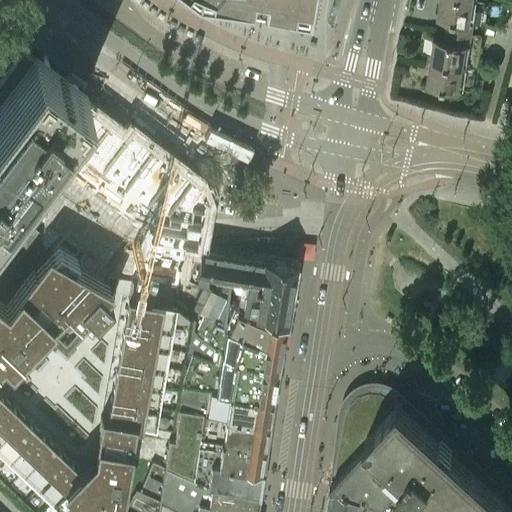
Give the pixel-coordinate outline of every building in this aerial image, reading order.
[(198,0),(308,19),(310,0),(198,0)] [(480,22),(483,0),(439,0),(437,16),(446,18),(445,27),(471,31),(472,21),(480,22)] [(434,36),(430,60),(465,65),(471,31),(445,27),(443,38),(434,36)] [(0,195),(36,148),(51,159),(94,101),(80,90),(84,85),(81,83),(66,72),(28,43),(24,48),(21,45),(0,72),(0,195)] [(426,84),(462,89),(465,65),(430,60),(426,84)] [(51,159),(40,241),(110,281),(123,284),(130,274),(176,282),(177,275),(179,266),(182,244),(184,232),(199,234),(207,187),(94,101),(51,159)] [(28,222),(0,256),(0,269),(5,273),(39,230),(28,222)] [(0,475),(38,511),(113,511),(130,417),(168,424),(180,351),(184,351),(190,314),(173,301),(176,282),(130,274),(123,284),(110,281),(40,241),(5,278),(0,282),(0,475)] [(289,291),(293,268),(292,268),(291,267),(288,262),(288,261),(199,246),(198,250),(196,266),(195,275),(201,276),(238,281),(238,277),(289,291)] [(187,264),(196,266),(198,250),(190,248),(187,264)] [(284,322),(289,291),(238,277),(238,281),(201,276),(199,284),(202,286),(208,289),(234,301),(284,322)] [(280,348),(284,322),(234,301),(208,289),(202,286),(191,308),(202,314),(194,331),(219,350),(228,327),(280,348)] [(276,373),(280,348),(228,327),(219,350),(228,354),(276,373)] [(190,348),(179,384),(201,387),(272,398),(274,381),(227,362),(190,348)] [(276,373),(228,354),(227,362),(274,381),(276,373)] [(179,384),(176,407),(202,411),(219,414),(268,421),(272,398),(201,387),(179,384)] [(511,511),(511,506),(454,453),(389,392),(387,391),(384,389),(382,388),(379,387),(377,386),(374,385),(371,385),(366,385),(365,386),(361,387),(359,388),(355,390),(354,391),(352,392),(350,394),(348,397),(346,399),(344,404),(343,411),(333,477),(330,480),(330,481),(386,500),(411,511),(511,511)] [(167,441),(164,466),(190,478),(201,483),(202,483),(208,485),(257,491),(260,469),(211,461),(213,448),(196,445),(198,434),(202,411),(176,407),(172,441),(167,441)] [(198,434),(196,445),(213,448),(211,461),(260,469),(264,444),(210,436),(212,427),(216,428),(219,414),(202,411),(198,434)] [(212,427),(210,436),(264,444),(268,421),(219,414),(216,428),(212,427)] [(255,509),(257,491),(208,485),(202,483),(190,478),(164,466),(161,482),(199,501),(255,509)] [(348,511),(382,511),(386,500),(330,481),(326,504),(348,511)] [(254,511),(255,509),(199,501),(161,482),(158,499),(188,511),(254,511)] [(188,511),(158,499),(156,511),(188,511)]
